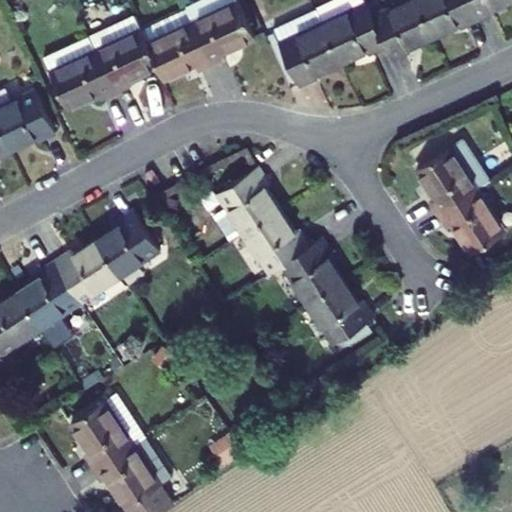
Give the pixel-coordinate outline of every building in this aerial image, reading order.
[(188,7),(214,63),(228,56),(225,50),(256,36),(239,0),(238,0),(198,0),(187,5),(188,7)] [(368,53),(386,45),(373,15),(365,0),(333,0),(317,8),(341,61),(367,49),(368,53)] [(433,35),(417,0),(405,0),(373,15),(386,45),(392,58),(410,50),(408,47),(433,35)] [(478,19),(469,0),(417,0),(433,35),(459,23),(460,26),(478,19)] [(508,0),(469,0),(478,19),(496,10),(494,7),(508,0)] [(143,28),(142,28),(159,64),(165,78),(196,63),(199,70),(214,63),(188,7),(143,28)] [(316,73),(341,61),(317,8),(316,7),(273,27),(300,85),(318,76),(316,73)] [(97,49),(117,91),(131,85),(128,78),(159,64),(142,28),(97,49)] [(90,34),(44,55),(68,106),(100,92),(102,98),(117,91),(97,49),(97,48),(90,34)] [(0,105),(0,121),(12,147),(37,136),(39,139),(57,131),(37,88),(0,105)] [(0,152),(12,147),(0,121),(0,152)] [(431,201),(440,214),(478,188),(491,180),(463,138),(418,168),(437,197),(431,201)] [(245,231),(281,207),(266,184),(269,182),(258,165),(219,191),(228,205),(214,214),(231,240),(245,231)] [(454,223),(473,252),(506,231),(478,188),(440,214),(448,227),(454,223)] [(296,230),(281,207),(245,231),(271,271),(283,262),(310,245),(300,228),(296,230)] [(98,238),(122,274),(162,248),(136,208),(119,219),(121,222),(98,238)] [(309,302),(345,278),(330,255),(334,253),(323,236),(310,245),(283,262),(309,302)] [(56,260),(82,300),(122,274),(98,238),(75,253),(72,249),(56,260)] [(42,274),(19,289),(43,325),(55,344),(73,332),(61,313),(82,300),(56,260),(40,270),(42,274)] [(345,278),(309,302),(335,342),(375,316),(364,299),(361,301),(345,278)] [(43,325),(19,289),(0,301),(0,347),(3,351),(43,325)] [(7,365),(8,390),(58,390),(57,364),(7,365)] [(118,390),(73,420),(92,449),(86,453),(95,466),(146,432),(118,390)] [(174,474),(146,432),(95,466),(103,479),(109,476),(133,511),(160,511),(175,503),(162,483),(174,474)]
